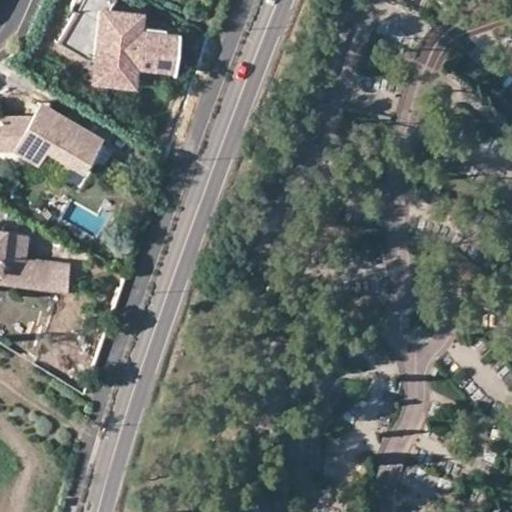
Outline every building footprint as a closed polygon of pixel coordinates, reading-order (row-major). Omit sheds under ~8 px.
[(113,0),(79,0),(74,12),(89,20),(95,9),(107,11),(113,0)] [(107,11),(95,9),(89,20),(74,12),(64,29),(56,44),(84,59),(91,60),(131,65),(171,70),(175,35),(161,34),(161,29),(142,26),(141,31),(135,31),(137,14),(107,11)] [(131,65),(91,60),(89,80),(129,85),(131,65)] [(39,122),(47,108),(38,103),(30,117),(39,122)] [(0,150),(11,150),(34,164),(42,150),(81,173),(101,140),(47,108),(39,122),(30,117),(0,117),(0,150)] [(0,283),(17,286),(20,259),(23,234),(0,231),(0,283)] [(46,290),(50,263),(20,259),(17,286),(46,290)] [(46,290),(64,292),(67,265),(50,263),(46,290)]
